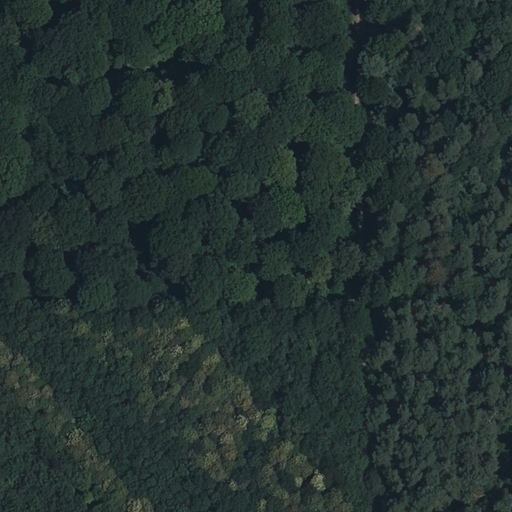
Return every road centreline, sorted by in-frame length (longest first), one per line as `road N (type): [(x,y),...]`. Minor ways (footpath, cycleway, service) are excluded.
road 1 (track): [(349,0),(362,511)]
road 2 (track): [(358,282),(0,286)]
